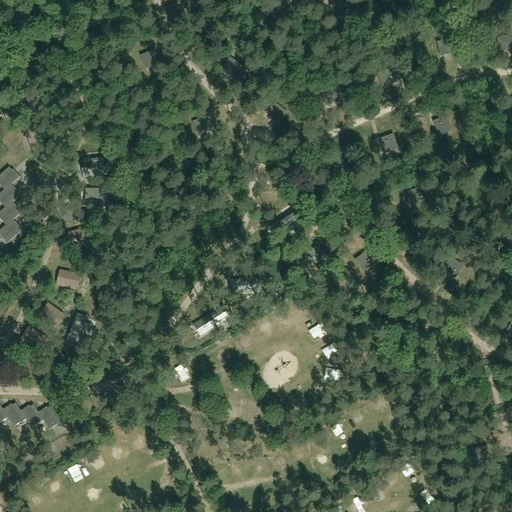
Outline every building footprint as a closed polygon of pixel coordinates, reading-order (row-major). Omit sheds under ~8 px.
[(354,0),(338,0),(338,12),(354,13),(354,0)] [(500,53),(511,49),(511,32),(496,38),(500,53)] [(436,42),(441,57),(456,52),(452,38),(436,42)] [(141,56),(146,70),(161,63),(155,50),(141,56)] [(233,75),(232,76),(236,79),(245,68),(233,58),(225,69),(233,75)] [(383,88),(397,81),(392,68),(377,74),(383,88)] [(325,107),(340,101),(336,87),(320,93),(325,107)] [(288,113),(275,103),(266,115),(279,124),(288,113)] [(198,136),(212,130),(207,116),(192,122),(198,136)] [(433,122),(439,136),(453,131),(447,116),(433,122)] [(385,154),(399,149),(393,134),(380,140),(385,154)] [(329,168),(340,178),(351,168),(339,157),(329,168)] [(0,185),(5,190),(12,185),(20,177),(13,170),(12,171),(9,168),(0,175),(0,185)] [(12,185),(5,190),(0,194),(0,202),(6,208),(13,202),(20,196),(18,194),(19,192),(12,185)] [(404,193),(409,209),(424,204),(418,189),(404,193)] [(20,210),(13,202),(6,208),(0,212),(0,218),(6,226),(14,220),(21,214),(19,211),(20,210)] [(14,220),(6,226),(0,231),(0,234),(8,244),(21,231),(19,229),(21,227),(14,220)] [(67,235),(70,246),(90,240),(87,230),(67,235)] [(8,245),(14,252),(22,244),(16,237),(8,245)] [(318,247),(296,255),(299,261),(296,262),(299,268),(314,263),(312,257),(320,254),(318,247)] [(367,251),(353,260),(363,272),(377,263),(367,251)] [(464,266),(449,258),(443,273),(456,279),(464,266)] [(60,272),(57,283),(78,288),(80,277),(60,272)] [(267,291),(265,278),(232,281),(233,294),(267,291)] [(47,304),(40,313),(58,325),(64,317),(47,304)] [(231,317),(224,307),(195,325),(202,335),(231,317)] [(27,328),(22,338),(40,348),(45,339),(27,328)] [(316,338),(321,348),(334,340),(329,331),(316,338)] [(14,356),(9,366),(28,375),(33,366),(14,356)] [(0,423),(8,418),(3,410),(0,404),(0,423)] [(12,404),(3,410),(8,418),(14,428),(25,420),(21,411),(16,404),(13,406),(12,404)] [(32,428),(43,421),(39,413),(34,405),(30,407),(29,406),(21,411),(25,420),(32,428)] [(48,407),(39,413),(43,421),(50,430),(62,422),(52,407),(49,408),(48,407)] [(358,421),(363,434),(370,431),(365,418),(358,421)] [(345,448),(353,444),(346,430),(338,434),(345,448)] [(487,446),(471,450),(475,464),(491,460),(487,446)] [(90,471),(95,481),(104,476),(100,466),(90,471)] [(406,475),(411,486),(420,481),(415,471),(406,475)] [(364,511),(390,495),(382,482),(352,501),(358,511),(364,511)] [(399,482),(392,487),(399,497),(405,493),(399,482)] [(430,494),(433,505),(439,503),(436,492),(430,494)]
